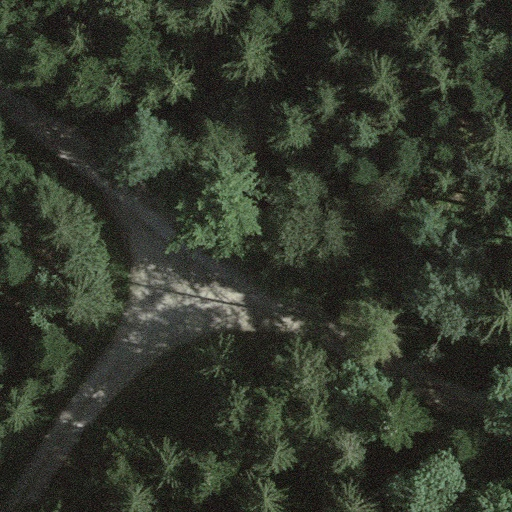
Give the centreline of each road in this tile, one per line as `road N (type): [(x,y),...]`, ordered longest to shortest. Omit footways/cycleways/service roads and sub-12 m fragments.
road 1 (track): [(209,252),(422,391),(511,427)]
road 2 (track): [(0,506),(29,453),(209,252)]
road 3 (track): [(209,252),(0,93)]
